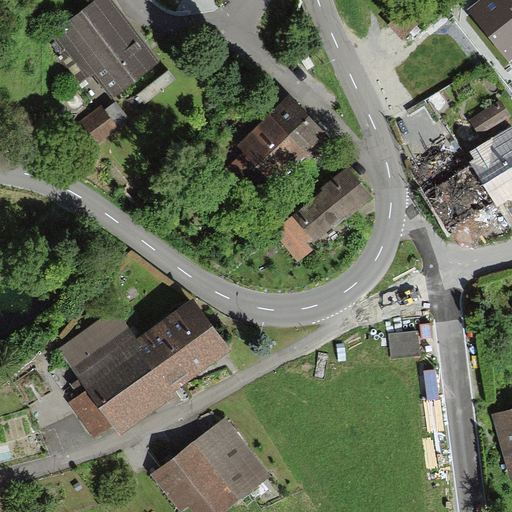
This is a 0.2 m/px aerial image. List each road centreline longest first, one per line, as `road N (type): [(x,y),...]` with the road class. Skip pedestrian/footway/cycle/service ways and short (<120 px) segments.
road 1 (tertiary): [(0,169),(62,186),(208,289),(255,306),(299,308),(344,293)]
road 2 (residential): [(472,511),(441,273)]
road 3 (tertiary): [(390,209),(384,155),(318,0)]
road 4 (residential): [(138,0),(161,19),(189,26),(225,22),(252,0)]
